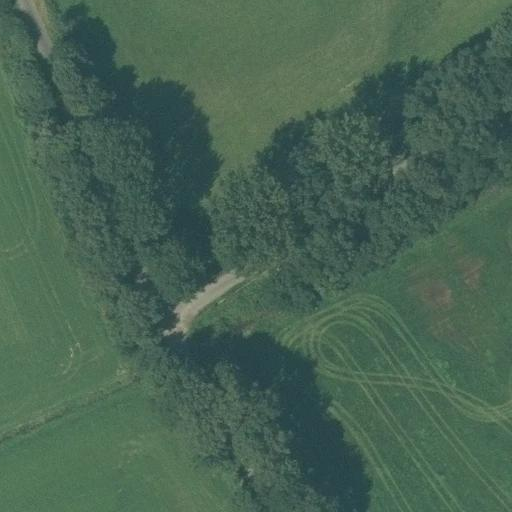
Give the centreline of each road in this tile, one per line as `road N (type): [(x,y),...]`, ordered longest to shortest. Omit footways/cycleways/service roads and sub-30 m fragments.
road 1 (unclassified): [(511,103),(169,325),(24,0)]
road 2 (track): [(283,511),(169,325)]
